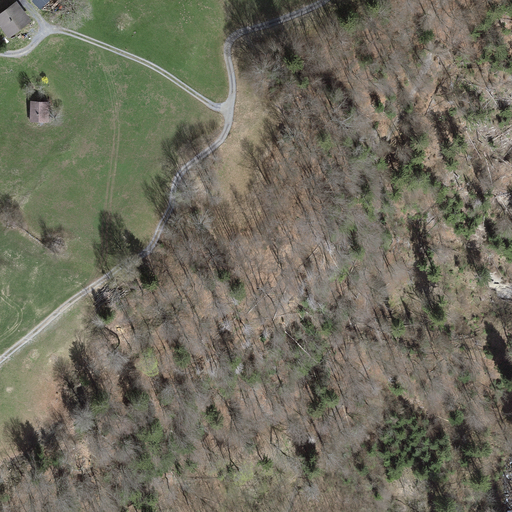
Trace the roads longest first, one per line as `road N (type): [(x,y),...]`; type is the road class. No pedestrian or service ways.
road 1 (track): [(324,0),(229,41),(226,131),(177,177),(160,232),(0,361)]
road 2 (track): [(231,112),(140,60),(49,26)]
